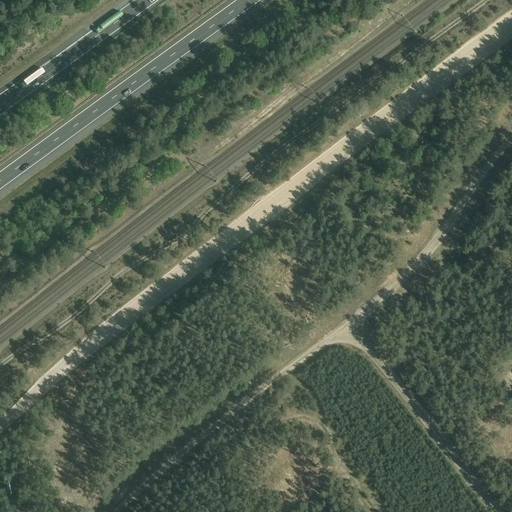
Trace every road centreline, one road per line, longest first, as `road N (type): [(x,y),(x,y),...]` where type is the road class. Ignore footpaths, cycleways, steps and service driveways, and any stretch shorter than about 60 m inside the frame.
road 1 (track): [(0,366),(487,0)]
road 2 (motorway): [(0,182),(250,0)]
road 3 (motorway): [(146,0),(0,107)]
